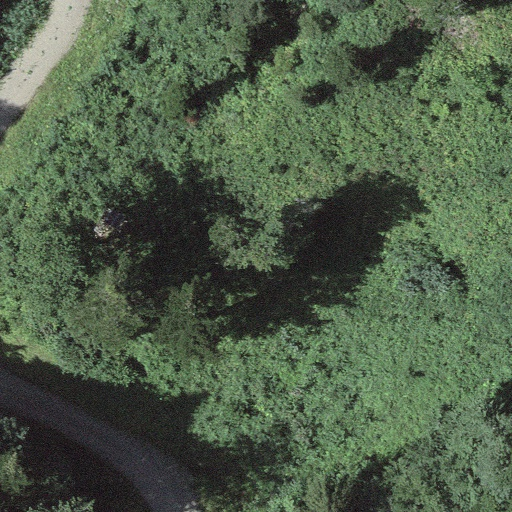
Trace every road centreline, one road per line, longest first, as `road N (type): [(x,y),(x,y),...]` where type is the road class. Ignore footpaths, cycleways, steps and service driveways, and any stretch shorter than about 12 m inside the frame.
road 1 (track): [(0,389),(110,441),(143,470),(166,511)]
road 2 (track): [(74,0),(67,26),(0,115)]
